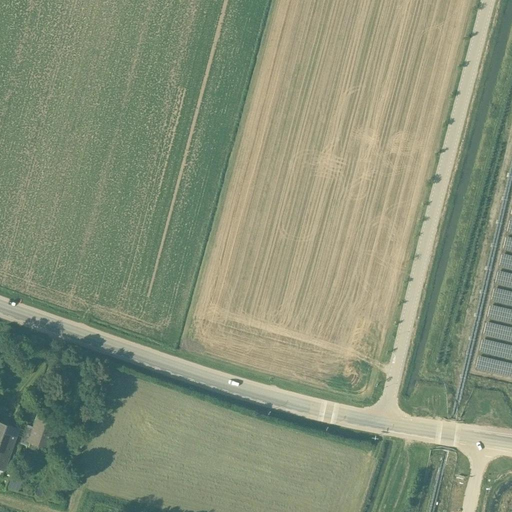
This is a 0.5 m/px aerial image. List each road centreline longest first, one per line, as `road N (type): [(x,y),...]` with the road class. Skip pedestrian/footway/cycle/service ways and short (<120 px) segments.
road 1 (unclassified): [(384,423),(486,0)]
road 2 (tertiary): [(384,423),(262,393),(0,307)]
road 3 (tertiary): [(511,446),(384,423)]
